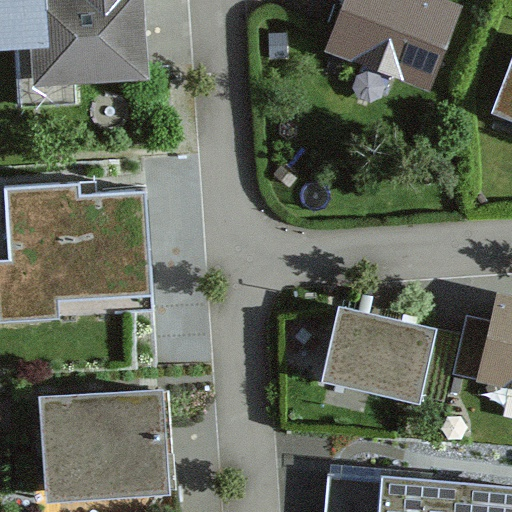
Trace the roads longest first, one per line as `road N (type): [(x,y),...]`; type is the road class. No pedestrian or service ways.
road 1 (residential): [(511,240),(230,264)]
road 2 (residential): [(213,0),(230,264)]
road 3 (residential): [(230,264),(245,511)]
